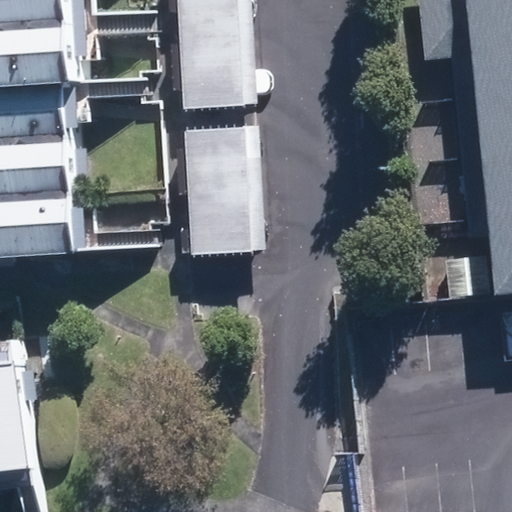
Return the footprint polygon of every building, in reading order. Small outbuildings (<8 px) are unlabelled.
[(102,0),(0,0),(0,23),(103,16),(102,0)] [(187,0),(194,107),(265,102),(258,0),(187,0)] [(511,0),(484,0),(511,237),(511,0)] [(105,25),(0,33),(0,83),(109,74),(105,25)] [(96,85),(0,93),(0,135),(100,127),(96,85)] [(193,129),(201,252),(276,247),(268,124),(193,129)] [(91,140),(0,148),(0,191),(95,184),(91,140)] [(94,195),(0,202),(0,254),(98,247),(94,195)] [(0,357),(0,473),(54,466),(40,353),(0,357)]
